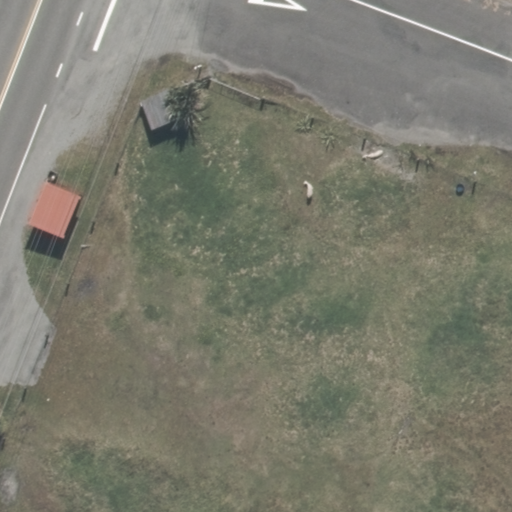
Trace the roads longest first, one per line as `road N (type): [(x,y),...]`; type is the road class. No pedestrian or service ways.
road 1 (residential): [(511,56),(367,0)]
road 2 (primary): [(0,124),(47,0)]
